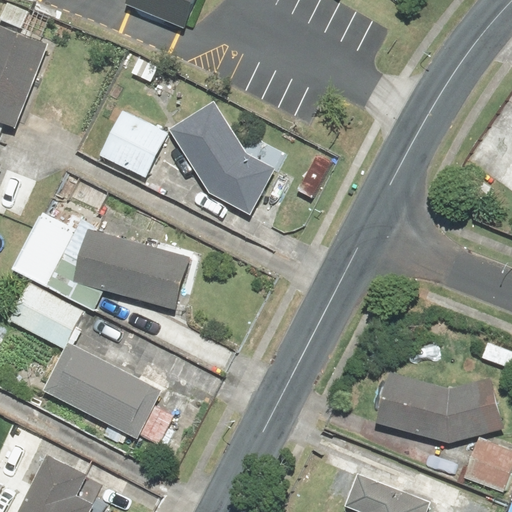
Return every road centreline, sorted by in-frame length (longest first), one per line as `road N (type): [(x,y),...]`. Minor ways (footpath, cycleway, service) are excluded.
road 1 (residential): [(369,229),(224,511)]
road 2 (residential): [(511,1),(455,71),(369,229)]
road 3 (residential): [(511,287),(369,229)]
